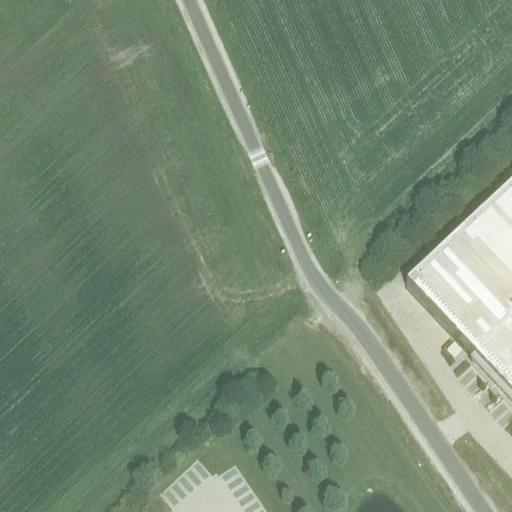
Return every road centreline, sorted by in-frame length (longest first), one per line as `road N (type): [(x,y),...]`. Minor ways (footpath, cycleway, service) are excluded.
road 1 (unclassified): [(311,276),(189,0)]
road 2 (unclassified): [(311,276),(360,331),(481,511)]
